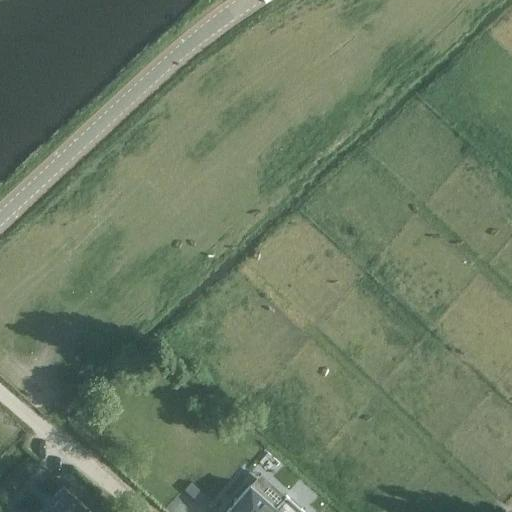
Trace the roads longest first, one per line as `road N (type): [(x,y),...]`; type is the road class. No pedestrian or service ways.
road 1 (tertiary): [(0,218),(175,56),(250,0)]
road 2 (unclassified): [(139,511),(0,387)]
